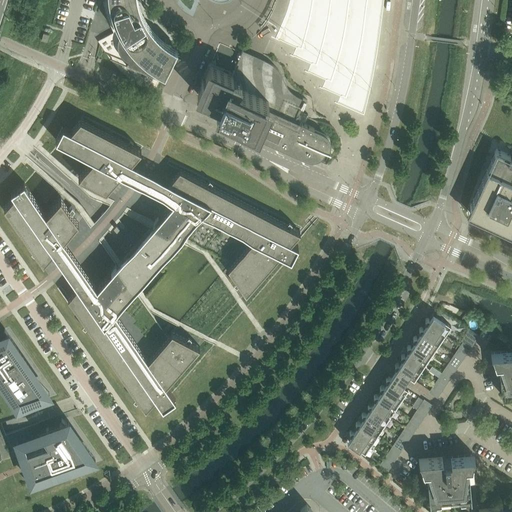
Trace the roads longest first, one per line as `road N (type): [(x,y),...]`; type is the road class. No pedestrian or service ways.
road 1 (tertiary): [(362,213),(322,292),(261,375),(150,475)]
road 2 (unclassified): [(150,475),(0,261)]
road 3 (tertiary): [(210,511),(284,448),(361,354)]
road 4 (tertiary): [(416,0),(409,64),(369,198)]
road 5 (unclassified): [(255,153),(169,114),(205,25)]
road 6 (tertiary): [(433,224),(475,49)]
road 7 (tertiary): [(361,354),(425,239)]
road 8 (unclassified): [(255,153),(299,185),(362,213)]
road 9 (unclassified): [(369,198),(255,153)]
